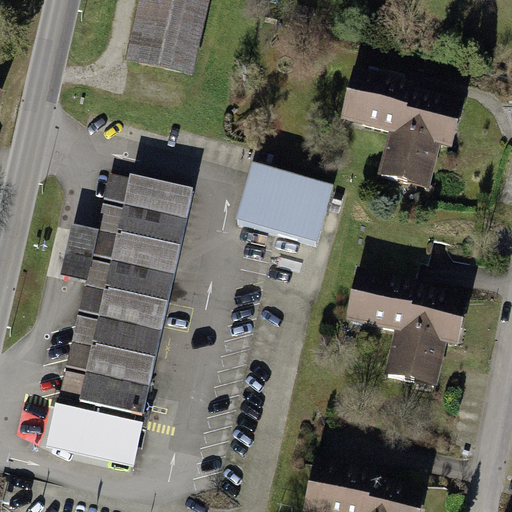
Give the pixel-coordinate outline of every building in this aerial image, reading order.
[(224,0),(151,0),(139,63),(209,77),(224,0)] [(485,99),(372,71),(358,125),(404,137),(393,179),(444,191),(455,149),(472,153),(485,99)] [(0,154),(18,97),(0,91),(0,154)] [(354,191),(268,169),(252,229),(339,251),(354,191)] [(208,194),(115,175),(57,453),(149,472),(208,194)] [(491,294),(376,270),(363,327),(411,337),(402,378),(454,389),(463,348),(479,351),(491,294)] [(443,511),(448,491),(334,466),(324,511),(443,511)]
